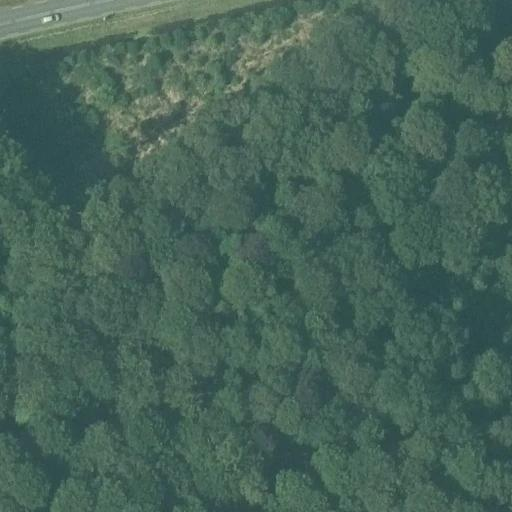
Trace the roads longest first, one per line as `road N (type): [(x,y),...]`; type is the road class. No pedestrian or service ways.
road 1 (track): [(0,338),(391,55),(413,62),(511,184)]
road 2 (track): [(239,511),(69,287)]
road 3 (primary): [(126,0),(0,27)]
